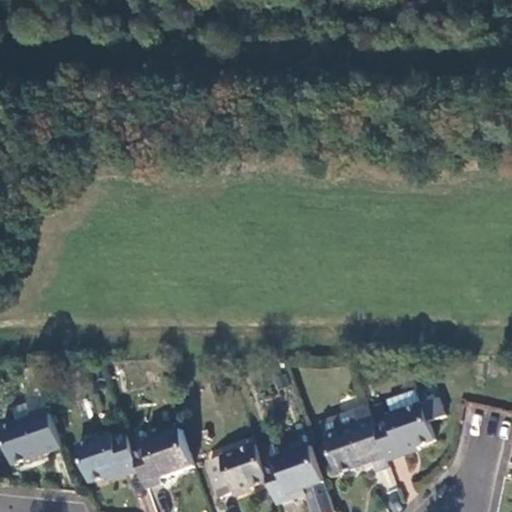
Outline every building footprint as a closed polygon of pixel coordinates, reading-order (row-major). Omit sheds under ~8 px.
[(65,450),(47,397),(14,409),(19,424),(4,430),(16,465),(65,450)] [(395,425),(380,430),(391,458),(393,463),(407,459),(406,454),(438,443),(432,427),(448,421),(444,403),(426,410),(425,408),(394,420),(395,425)] [(362,430),(331,440),(343,475),(343,476),(391,458),(380,430),(373,408),(357,413),(362,430)] [(325,425),(331,440),(362,430),(357,413),(325,425)] [(138,455),(142,465),(150,488),(165,483),(164,479),(197,467),(185,432),(152,445),(154,450),(138,455)] [(138,455),(131,436),(117,440),(115,437),(81,449),(92,479),(125,466),(126,471),(142,465),(138,455)] [(331,440),(315,446),(315,447),(317,450),(328,480),(343,475),(331,440)] [(262,452),(260,445),(212,463),(226,500),(273,482),(269,472),(262,452)] [(315,447),(281,459),(276,447),(262,452),(269,472),(273,482),(281,505),(296,500),(294,495),(307,491),(314,511),(337,511),(329,485),(328,480),(317,450),(315,447)]
